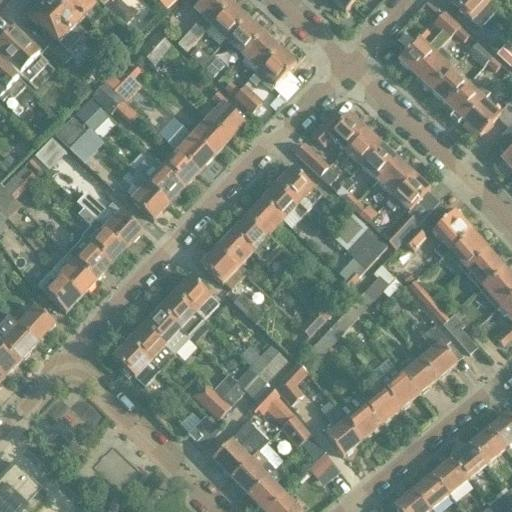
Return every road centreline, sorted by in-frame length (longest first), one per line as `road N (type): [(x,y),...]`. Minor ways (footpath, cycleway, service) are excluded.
road 1 (residential): [(67,353),(347,64)]
road 2 (residential): [(511,226),(347,64)]
road 3 (residential): [(511,370),(344,511)]
road 4 (residential): [(213,511),(67,353)]
